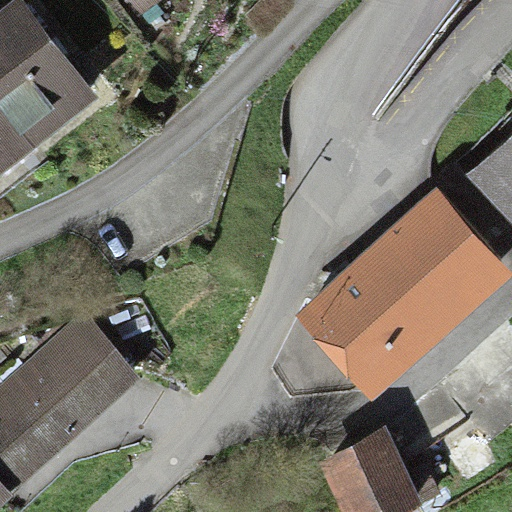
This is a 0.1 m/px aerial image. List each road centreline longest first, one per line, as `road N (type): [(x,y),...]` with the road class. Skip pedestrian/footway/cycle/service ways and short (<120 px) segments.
road 1 (residential): [(0,246),(36,233),(248,74),(330,0)]
road 2 (residential): [(511,285),(379,412),(339,420),(232,402)]
road 3 (residential): [(509,0),(388,156),(326,181)]
road 4 (residential): [(232,402),(326,181)]
road 5 (residential): [(326,181),(332,105),(412,0)]
road 6 (residential): [(116,511),(232,402)]
